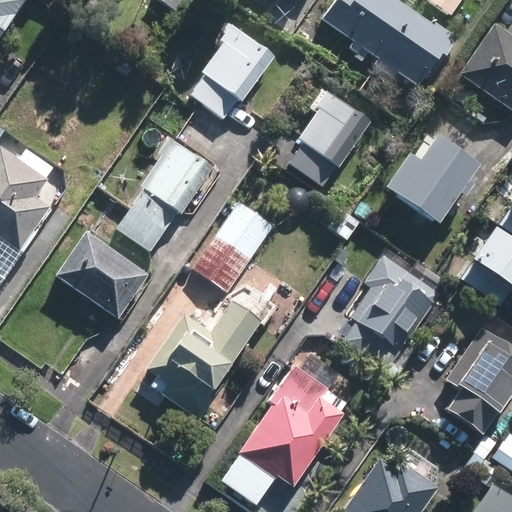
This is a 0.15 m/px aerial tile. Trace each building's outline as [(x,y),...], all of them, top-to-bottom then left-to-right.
[(0,0),(0,34),(23,0),(0,0)] [(152,0),(172,13),(181,0),(152,0)] [(376,57),(409,7),(399,0),(330,0),(319,18),(376,57)] [(424,0),(424,1),(447,18),(459,0),(424,0)] [(409,7),(376,57),(372,63),(391,77),(396,70),(416,84),(424,72),(429,76),(457,35),(431,18),(430,21),(409,7)] [(454,71),(511,111),(511,35),(490,20),(454,71)] [(240,102),(275,56),(232,24),(220,41),(224,44),(202,73),(205,76),(191,95),(224,119),(238,100),(240,102)] [(335,164),(366,119),(319,85),(305,104),(311,109),(293,135),(299,139),(285,159),(318,182),(332,162),(335,164)] [(128,128),(89,102),(57,148),(95,175),(128,128)] [(127,202),(162,225),(174,207),(178,209),(210,163),(165,132),(152,150),(156,153),(136,181),(140,183),(127,202)] [(474,170),(430,140),(413,164),(403,157),(379,192),(389,199),(388,201),(433,231),(474,170)] [(16,159),(0,148),(0,238),(17,250),(48,206),(34,196),(45,180),(43,178),(50,167),(23,148),(16,159)] [(237,201),(188,270),(222,294),(271,225),(237,201)] [(148,245),(162,225),(127,202),(114,221),(148,245)] [(511,242),(491,228),(469,261),(511,290),(511,242)] [(83,230),(53,275),(117,320),(148,275),(83,230)] [(389,357),(436,290),(379,250),(359,279),(366,284),(346,312),(352,316),(336,338),(380,369),(389,357)] [(206,391),(258,318),(228,297),(206,329),(180,311),(141,366),(163,382),(158,389),(195,415),(210,394),(206,391)] [(511,353),(477,330),(441,381),(456,392),(443,412),(478,437),(511,388),(511,353)] [(394,365),(385,377),(392,382),(401,370),(394,365)] [(289,490),(340,417),(337,414),(343,404),(290,367),(264,404),(267,406),(234,455),(236,456),(217,483),(253,508),(273,478),(289,490)] [(511,436),(507,434),(491,458),(511,472),(511,436)] [(493,442),(484,436),(472,452),(481,459),(493,442)] [(389,464),(375,454),(334,511),(413,511),(434,483),(395,456),(389,464)] [(511,511),(511,501),(488,485),(469,511),(511,511)]
